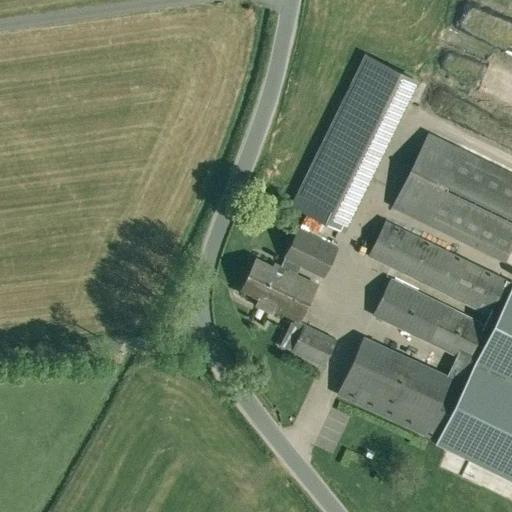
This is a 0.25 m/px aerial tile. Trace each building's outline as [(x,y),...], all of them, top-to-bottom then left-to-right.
[(465,0),(454,25),(477,36),(479,31),(487,35),(503,0),(476,0),(474,4),(465,0)] [(292,205),(339,229),(414,76),(366,53),(292,205)] [(392,206),(504,261),(511,245),(511,173),(428,133),(392,206)] [(489,314),(506,280),(385,220),(369,255),(489,314)] [(255,305),(270,312),(273,307),(297,319),(314,284),(295,275),(299,265),(320,275),(334,246),(298,229),(279,268),(258,258),(243,288),(259,296),(255,305)] [(466,360),(483,324),(458,312),(390,278),(373,314),(457,355),(466,360)] [(457,355),(447,377),(448,377),(423,433),(437,439),(435,442),(511,478),(511,282),(506,280),(489,314),(483,324),(466,360),(457,355)] [(303,323),(290,351),(323,366),(336,339),(303,323)] [(448,377),(447,377),(363,338),(338,392),(337,392),(337,393),(423,433),(448,377)] [(328,400),(310,438),(329,446),(347,408),(328,400)]
